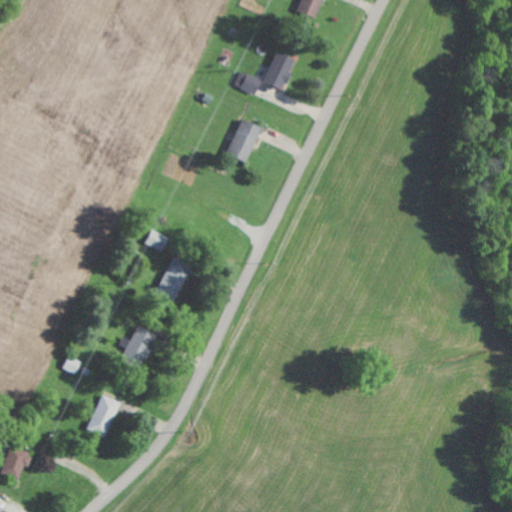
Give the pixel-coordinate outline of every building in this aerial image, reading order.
[(301,0),(299,9),(318,16),(323,0),(301,0)] [(264,81),(284,90),(297,59),(278,51),(264,81)] [(236,84),(256,95),(263,81),(243,70),(236,84)] [(263,126),(244,118),(229,153),(249,161),(263,126)] [(146,243),(163,252),(170,237),(153,229),(146,243)] [(193,265),(175,256),(158,292),(176,300),(193,265)] [(143,368),(160,336),(139,326),(123,357),(143,368)] [(83,362),(71,355),(64,368),(76,374),(83,362)] [(107,437),(123,402),(104,394),(88,429),(107,437)] [(21,480),(32,453),(13,445),(2,472),(21,480)]
